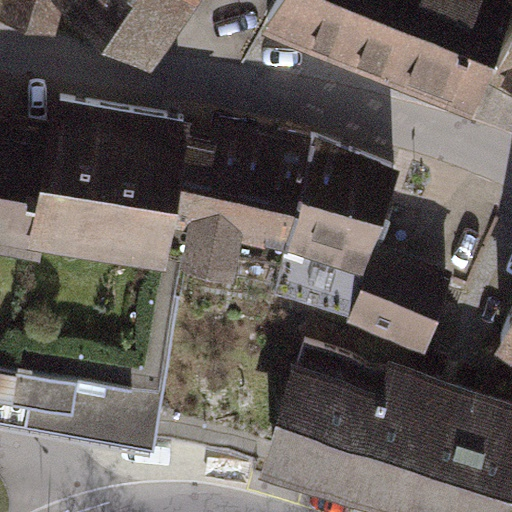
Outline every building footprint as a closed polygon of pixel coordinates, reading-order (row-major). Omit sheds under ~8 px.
[(54,18),(59,0),(7,0),(3,9),(54,18)] [(78,0),(149,48),(183,0),(78,0)] [(278,0),(270,15),(385,58),(411,0),(278,0)] [(506,0),(411,0),(385,58),(472,91),(506,0)] [(511,34),(497,61),(511,69),(511,34)] [(161,242),(183,113),(63,93),(56,131),(0,121),(0,228),(17,231),(16,241),(41,245),(44,222),(161,242)] [(161,242),(181,246),(232,257),(235,244),(284,254),(301,189),(309,155),(206,133),(183,128),(186,114),(183,113),(161,242)] [(309,155),(301,189),(378,213),(395,164),(315,131),(309,155)] [(448,271),(374,247),(370,234),(378,213),(301,189),(284,254),(278,282),(426,329),(448,271)] [(181,295),(0,261),(0,403),(156,431),(181,295)] [(511,309),(502,331),(511,336),(511,309)] [(511,399),(307,334),(273,443),(490,511),(495,511),(511,458),(511,399)]
